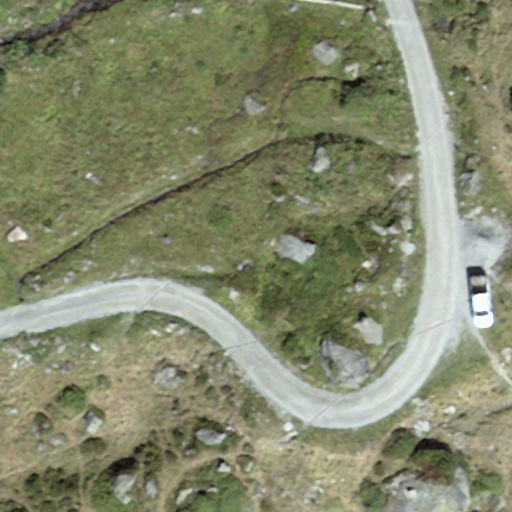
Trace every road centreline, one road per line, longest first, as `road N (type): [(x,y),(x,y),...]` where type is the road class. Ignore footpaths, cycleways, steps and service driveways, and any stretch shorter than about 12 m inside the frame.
road 1 (track): [(0,325),(162,294),(210,316),(302,399),(349,410),(393,387),(441,310)]
road 2 (track): [(441,310),(429,116),(395,0)]
